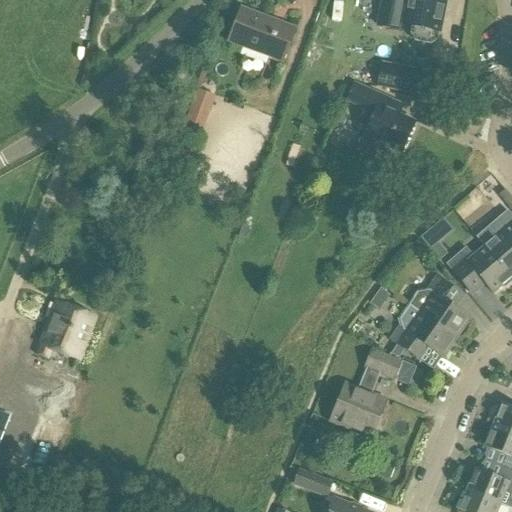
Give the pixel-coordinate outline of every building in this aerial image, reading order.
[(382,0),(377,26),(396,30),(398,24),(411,27),(410,35),(414,42),(430,45),(437,41),(439,33),(445,0),(382,0)] [(230,42),(283,62),(295,31),(243,11),(230,42)] [(314,46),(324,50),(330,34),(320,30),(314,46)] [(383,64),(378,88),(421,96),(426,73),(383,64)] [(401,153),(414,124),(378,108),(383,97),(354,84),(346,101),(374,114),(364,136),(401,153)] [(207,106),(194,100),(180,135),(194,140),(207,106)] [(498,218),(511,205),(511,204),(506,198),(491,210),(498,218)] [(484,248),(511,280),(511,243),(511,242),(511,241),(511,218),(507,213),(488,229),(496,238),(484,248)] [(429,250),(437,243),(440,240),(431,229),(419,239),(429,250)] [(505,287),(511,281),(511,280),(484,248),(473,257),(466,249),(446,265),(462,284),(474,273),(492,294),(502,287),(502,288),(505,287)] [(409,307),(455,339),(469,319),(454,309),(463,297),(436,279),(427,291),(429,292),(419,294),(409,307)] [(408,298),(385,281),(374,298),(386,306),(387,304),(398,312),(408,298)] [(88,336),(94,319),(56,305),(50,321),(51,322),(38,356),(47,359),(51,349),(78,360),(87,336),(88,336)] [(400,321),(403,330),(399,328),(390,340),(414,357),(422,345),(442,359),(455,339),(409,307),(400,321)] [(366,372),(359,391),(345,385),(330,421),(371,438),(386,402),(371,396),(379,375),(394,381),(402,362),(372,350),(364,369),(367,370),(366,372)] [(493,426),(511,433),(511,408),(502,404),(493,426)] [(0,444),(11,417),(0,413),(0,444)] [(503,468),(511,471),(511,433),(493,426),(484,448),(507,457),(503,468)] [(379,457),(373,472),(390,479),(396,463),(379,457)] [(475,470),(466,492),(499,505),(511,510),(511,471),(503,468),(498,480),(475,470)] [(299,471),(294,485),(327,498),(332,484),(299,471)] [(496,511),(499,505),(466,492),(458,511),(496,511)] [(335,501),(330,511),(364,511),(353,508),(354,506),(352,505),(352,507),(335,501)]
